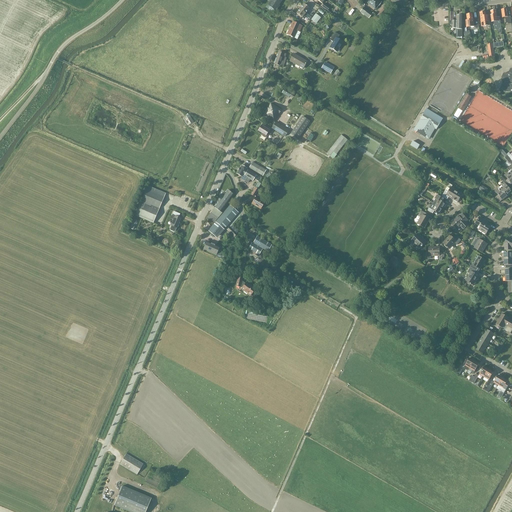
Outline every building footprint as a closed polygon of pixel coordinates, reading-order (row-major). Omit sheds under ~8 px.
[(282,0),(271,0),(271,1),(270,0),(267,5),(276,11),(279,6),(278,5),(282,0)] [(377,0),(367,0),(366,2),(375,9),(377,6),(378,6),(380,4),(380,3),(380,2),(377,0)] [(303,4),(300,9),(305,13),(309,8),(303,4)] [(369,19),(372,14),(363,8),(360,12),(369,19)] [(302,18),(305,13),(300,9),(296,13),(302,18)] [(511,32),(511,29),(511,23),(510,16),(508,17),(507,9),(501,10),(502,18),(505,17),(506,23),(506,24),(505,25),(506,33),(511,32)] [(490,11),(491,15),(489,15),(490,23),(494,22),(495,29),(501,28),(499,18),(497,18),(496,10),(490,11)] [(480,13),(481,20),(480,20),(481,27),(490,26),(489,20),(486,20),(485,12),(480,13)] [(467,15),(466,15),(467,20),(465,20),(466,28),(471,27),(471,29),(475,29),(479,28),(478,20),(473,20),(472,14),(470,14),(470,13),(467,14),(467,15)] [(320,18),(315,14),(313,17),(311,20),(316,24),(320,18)] [(462,15),(457,15),(456,15),(456,21),(450,21),(450,28),(456,29),(456,38),(462,38),(462,15)] [(292,22),(286,35),(294,38),(297,39),(300,32),(299,32),(302,26),(292,22)] [(336,52),(342,42),(337,39),(339,36),(334,33),(330,40),(333,42),(329,48),(336,52)] [(274,64),(283,67),(285,59),(282,58),(283,55),(278,53),(274,64)] [(289,61),(303,69),(307,62),(293,54),(289,61)] [(333,68),(324,63),(321,69),(330,74),(333,68)] [(511,70),(503,71),(505,92),(511,91),(511,70)] [(280,96),(289,102),(289,101),(290,99),(295,102),(298,97),(287,90),(286,92),(283,91),(280,96)] [(471,97),(467,94),(466,94),(458,109),(462,111),(471,97)] [(281,110),(270,103),(263,116),(274,122),(281,110)] [(420,120),(414,131),(429,140),(435,129),(436,130),(443,119),(438,116),(426,109),(420,120)] [(194,123),(189,114),(186,116),(191,125),(194,123)] [(302,116),(290,133),(298,139),(310,122),(302,116)] [(275,123),(274,125),(271,129),(283,136),(287,130),(275,123)] [(271,132),(261,126),(258,131),(262,133),(261,135),(266,138),(268,135),(269,135),(271,132)] [(347,140),(344,138),(341,135),(326,154),(333,159),(347,140)] [(417,150),(417,149),(420,145),(413,141),(410,145),(417,150)] [(252,162),(250,165),(248,168),(262,176),(266,170),(252,162)] [(247,169),(241,166),(240,168),(239,168),(238,171),(236,174),(241,177),(240,179),(244,181),(246,177),(253,181),(253,179),(256,181),(259,177),(256,175),(247,170),(246,170),(247,169)] [(511,192),(506,186),(508,184),(506,181),(504,180),(502,177),(500,178),(502,181),(504,183),(499,188),(507,196),(511,192)] [(153,223),(165,193),(147,186),(134,216),(153,223)] [(445,190),(441,197),(447,200),(449,197),(457,202),(462,194),(451,188),(448,192),(445,190)] [(502,201),(507,196),(499,188),(495,192),(498,195),(495,198),(499,202),(502,200),(502,201)] [(225,194),(224,193),(222,195),(223,196),(207,217),(214,223),(218,218),(222,213),(220,212),(233,195),(227,191),(225,194)] [(257,195),(256,197),(251,204),(260,209),(264,202),(259,199),(261,197),(257,195)] [(436,198),(433,203),(443,209),(446,204),(440,201),(442,198),(437,195),(435,198),(436,198)] [(443,209),(433,203),(432,203),(427,211),(432,214),(434,211),(439,214),(443,209)] [(208,231),(216,238),(238,213),(230,205),(208,231)] [(417,224),(424,228),(429,219),(425,216),(426,214),(421,210),(418,216),(421,218),(417,224)] [(181,218),(178,217),(180,214),(173,211),(170,219),(172,220),(170,226),(171,226),(169,229),(170,231),(173,232),(175,231),(176,228),(177,228),(181,218)] [(463,229),(468,225),(466,222),(468,220),(463,215),(460,218),(458,216),(450,223),(457,230),(460,226),(463,229)] [(484,224),(486,221),(479,217),(475,224),(480,227),(479,230),(486,234),(490,227),(484,224)] [(230,227),(228,229),(227,230),(234,237),(237,234),(230,227)] [(411,241),(414,243),(412,244),(412,246),(412,247),(413,248),(415,248),(416,248),(418,247),(419,248),(421,246),(422,247),(423,246),(422,246),(426,242),(418,234),(411,241)] [(459,242),(461,240),(455,236),(453,238),(450,235),(443,243),(449,249),(454,243),(457,245),(459,242)] [(257,236),(256,237),(253,243),(252,242),(248,249),(259,255),(263,248),(268,251),(267,252),(270,254),(274,247),(271,245),(272,245),(257,236)] [(479,239),(474,248),(482,253),(487,244),(479,239)] [(203,250),(216,255),(219,247),(206,242),(203,250)] [(429,247),(429,252),(426,252),(426,254),(425,254),(425,257),(426,258),(427,259),(428,259),(431,259),(431,256),(439,256),(439,259),(442,259),(442,253),(439,253),(439,247),(429,247)] [(501,257),(501,259),(511,259),(511,256),(511,253),(511,250),(508,250),(508,253),(504,253),(504,257),(501,257)] [(473,263),(470,267),(476,271),(478,268),(480,269),(483,264),(483,265),(485,261),(479,257),(474,264),(473,263)] [(511,259),(501,259),(501,262),(504,262),(504,265),(508,265),(508,268),(511,268),(511,259)] [(478,272),(476,271),(470,267),(467,272),(469,274),(465,281),(474,286),(479,276),(477,275),(478,272)] [(250,296),(255,289),(246,282),(245,283),(242,282),(241,281),(242,275),(238,274),(236,286),(241,288),(241,289),(244,291),(243,292),(246,295),(247,294),(250,296)] [(498,317),(497,318),(505,323),(508,318),(508,317),(502,314),(500,317),(498,317)] [(504,324),(505,323),(497,318),(497,320),(498,321),(496,324),(502,328),(504,324)] [(486,329),(483,334),(491,339),(494,334),(486,329)] [(491,339),(483,334),(480,339),(488,344),(491,339)] [(488,344),(480,339),(477,344),(485,349),(488,344)] [(482,354),(485,349),(477,344),(474,349),(482,354)] [(468,371),(474,361),(469,358),(464,368),(465,369),(467,370),(468,370),(468,371)] [(474,361),(468,371),(473,373),(479,364),(474,361)] [(484,377),(488,370),(484,367),(479,374),(484,377)] [(493,373),(488,370),(484,377),(489,380),(493,373)] [(493,383),(498,386),(503,378),(500,377),(501,376),(499,374),(498,376),(498,375),(493,383)] [(507,381),(503,378),(498,386),(496,389),(504,393),(509,385),(506,383),(507,381)] [(137,475),(143,464),(126,454),(119,464),(137,475)] [(129,511),(145,511),(151,499),(122,486),(114,505),(129,511)]
